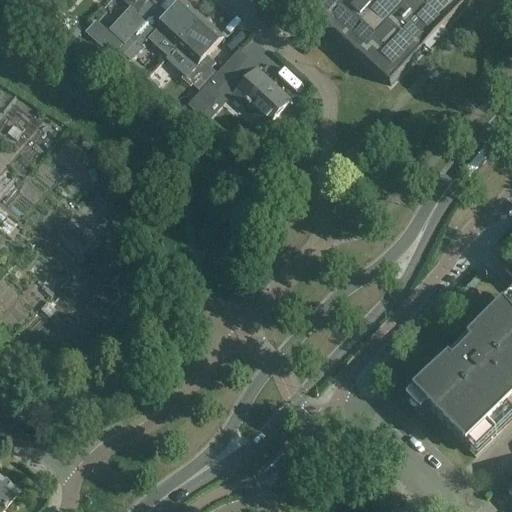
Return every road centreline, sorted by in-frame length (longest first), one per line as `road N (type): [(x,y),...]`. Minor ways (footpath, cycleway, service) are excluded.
road 1 (secondary): [(159,501),(267,435),(406,279),(440,197)]
road 2 (secondary): [(440,197),(401,247),(271,366),(223,439),(159,501)]
road 3 (residential): [(345,389),(353,366),(511,197)]
road 4 (unclassified): [(443,503),(345,389)]
road 5 (residential): [(65,511),(71,480),(0,422)]
